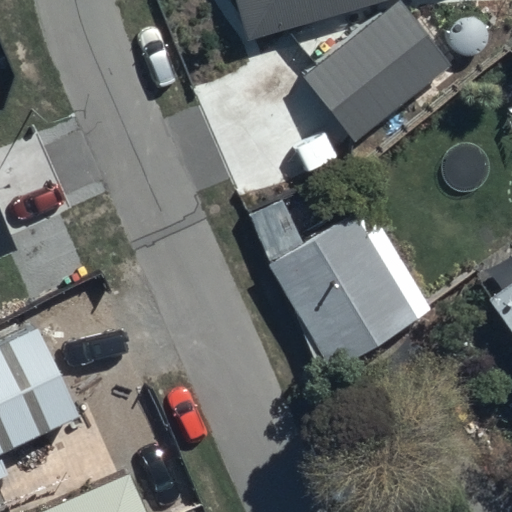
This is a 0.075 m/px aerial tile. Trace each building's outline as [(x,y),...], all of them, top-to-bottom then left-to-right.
[(345,128),(297,143),(309,184),(357,171),(345,128)] [(428,313),(365,205),(261,266),(324,374),(428,313)] [(511,280),(481,302),(511,349),(511,280)] [(30,332),(0,345),(0,480),(6,478),(0,463),(0,458),(72,426),(30,332)] [(139,511),(125,478),(46,511),(139,511)]
